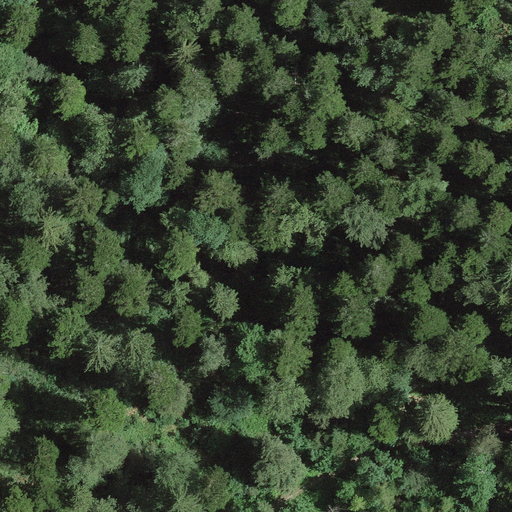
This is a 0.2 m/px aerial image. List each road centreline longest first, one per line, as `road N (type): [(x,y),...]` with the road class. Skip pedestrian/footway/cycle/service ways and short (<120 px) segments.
road 1 (track): [(274,511),(380,449),(437,432),(511,444)]
road 2 (track): [(511,46),(328,0)]
